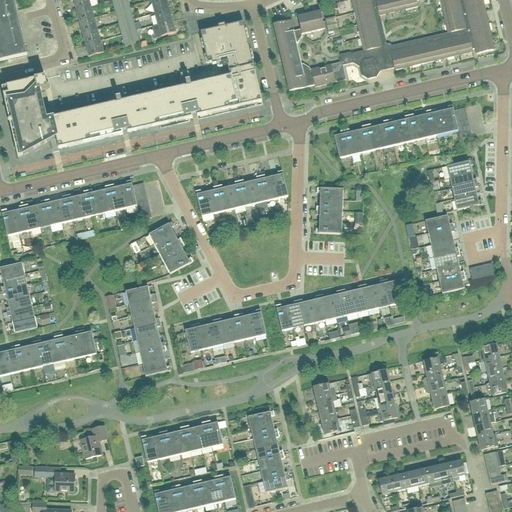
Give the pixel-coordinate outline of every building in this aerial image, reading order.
[(0,0),(0,57),(1,62),(25,57),(11,0),(0,0)] [(88,0),(72,0),(76,11),(91,7),(88,0)] [(117,0),(115,0),(112,1),(114,10),(120,8),(117,0)] [(126,0),(121,2),(124,10),(130,8),(127,0),(126,0)] [(160,0),(151,3),(154,14),(169,10),(166,0),(160,0)] [(301,66),(296,44),(298,44),(302,37),(301,35),(324,30),(320,13),(297,18),(300,31),(293,32),(291,21),(273,25),(289,92),(315,86),(315,88),(346,81),(343,67),(353,64),(359,69),(361,78),(366,81),(376,78),(380,73),(379,71),(386,70),(386,72),(394,70),(394,72),(472,53),(472,51),(475,50),(476,56),(494,51),(482,0),(354,0),(351,1),(363,52),(350,55),(350,54),(339,56),(341,64),(309,71),(309,69),(303,65),(301,66)] [(76,11),(79,23),(94,19),(91,7),(76,11)] [(154,14),(158,25),(172,21),(169,10),(154,14)] [(121,11),(115,13),(117,21),(123,20),(121,11)] [(124,13),(127,22),(133,20),(131,11),(124,13)] [(79,23),(82,34),(97,30),(94,19),(79,23)] [(158,25),(161,38),(176,34),(172,21),(158,25)] [(124,22),(118,24),(120,33),(126,31),(124,22)] [(127,25),(130,33),(136,31),(134,23),(127,25)] [(208,47),(204,48),(206,56),(210,55),(212,65),(216,64),(217,69),(227,67),(230,78),(191,87),(188,76),(182,78),(184,89),(121,103),(120,98),(116,99),(117,104),(50,120),(48,109),(41,110),(37,92),(46,90),(43,79),(1,88),(18,159),(55,139),(58,150),(123,136),(122,133),(127,132),(128,135),(159,127),(160,130),(190,123),(189,120),(192,119),(192,116),(196,115),(198,121),(262,106),(243,24),(200,34),(202,40),(206,39),(208,47)] [(82,34),(85,46),(100,42),(97,30),(82,34)] [(130,43),(127,34),(121,36),(123,44),(130,43)] [(131,37),(133,45),(140,44),(137,35),(131,37)] [(85,46),(89,58),(104,54),(100,42),(85,46)] [(448,111),(441,112),(447,135),(458,132),(457,129),(456,123),(455,118),(453,112),(452,107),(447,108),(448,111)] [(465,109),(453,112),(455,118),(466,115),(465,109)] [(435,111),(430,112),(436,137),(447,135),(441,112),(435,114),(435,111)] [(427,116),(420,117),(425,140),(436,137),(430,112),(426,113),(427,116)] [(413,115),(409,116),(415,142),(425,140),(420,117),(413,119),(413,115)] [(468,121),(466,115),(455,118),(456,123),(468,121)] [(405,121),(399,122),(404,145),(415,142),(409,116),(404,117),(405,121)] [(392,120),(387,121),(393,147),(404,145),(399,122),(392,124),(392,120)] [(384,126),(377,127),(383,150),(393,147),(387,121),(383,122),(384,126)] [(469,126),(468,121),(456,123),(457,129),(469,126)] [(370,125),(366,126),(372,152),(383,150),(377,127),(371,129),(370,125)] [(362,131),(356,132),(361,155),(372,152),(366,126),(361,127),(362,131)] [(457,129),(458,132),(458,134),(470,131),(469,126),(457,129)] [(349,130),(345,131),(351,157),(361,155),(356,132),(349,134),(349,130)] [(351,157),(345,131),(340,132),(341,136),(334,138),(339,160),(351,157)] [(470,131),(458,134),(460,140),(472,137),(470,131)] [(447,168),(449,179),(471,174),(470,167),(473,167),(472,162),(447,168)] [(278,177),(272,178),(277,200),(288,197),(282,172),(278,173),(278,177)] [(449,179),(451,190),(477,184),(476,180),(473,180),(471,174),(449,179)] [(265,176),(260,177),(266,203),(277,200),(272,178),(265,180),(265,176)] [(257,182),(250,183),(256,205),(266,203),(260,177),(256,178),(257,182)] [(243,181),(239,182),(245,208),(256,205),(250,183),(244,185),(243,181)] [(127,187),(121,188),(126,210),(137,207),(136,204),(135,198),(134,193),(132,187),(131,182),(126,183),(127,187)] [(236,187),(229,188),(234,210),(245,208),(239,182),(235,183),(236,187)] [(143,185),(132,187),(134,193),(145,190),(144,184),(143,185)] [(451,190),(454,200),(476,195),(475,189),(478,188),(477,184),(451,190)] [(113,186),(109,187),(115,212),(126,210),(121,188),(114,190),(113,186)] [(106,191),(99,193),(104,215),(115,212),(109,187),(105,188),(106,191)] [(222,187),(217,188),(223,213),(234,210),(229,188),(223,190),(222,187)] [(215,192),(207,194),(212,215),(223,213),(217,188),(214,189),(215,192)] [(317,194),(317,201),(342,202),(343,191),(314,189),(314,194),(317,194)] [(147,196),(145,190),(134,193),(135,198),(147,196)] [(92,191),(88,192),(94,217),(104,215),(99,193),(93,194),(92,191)] [(212,215),(207,194),(201,195),(201,191),(195,193),(201,218),(212,215)] [(84,196),(78,198),(83,220),(94,217),(88,192),(83,193),(84,196)] [(476,195),(454,200),(456,211),(482,206),(481,201),(478,202),(476,195)] [(70,196),(66,197),(72,222),(83,220),(78,198),(71,199),(70,196)] [(148,201),(147,196),(135,198),(136,204),(148,201)] [(63,201),(56,202),(61,225),(72,222),(66,197),(62,198),(63,201)] [(49,201),(44,202),(50,228),(61,225),(56,202),(50,204),(49,201)] [(136,204),(137,207),(138,210),(149,207),(148,201),(136,204)] [(313,207),(313,212),(342,213),(342,202),(317,201),(316,208),(313,207)] [(41,206),(34,208),(40,230),(50,228),(44,202),(41,203),(41,206)] [(28,206),(23,207),(29,233),(40,230),(34,208),(28,209),(28,206)] [(20,211),(13,213),(18,235),(29,233),(23,207),(19,208),(20,211)] [(149,207),(138,210),(139,215),(151,213),(149,207)] [(1,212),(7,238),(18,235),(13,213),(7,214),(6,211),(1,212)] [(316,216),(316,223),(341,224),(342,213),(313,212),(313,216),(316,216)] [(151,213),(139,215),(140,221),(152,218),(151,213)] [(425,222),(428,235),(453,229),(452,224),(449,225),(447,217),(437,219),(425,222)] [(149,236),(154,245),(174,235),(171,229),(174,228),(172,223),(149,236)] [(341,224),(316,223),(315,229),(312,229),(312,234),(341,236),(341,224)] [(428,235),(431,247),(453,241),(451,234),(454,233),(453,229),(428,235)] [(154,245),(159,255),(182,243),(180,240),(177,241),(174,235),(154,245)] [(431,247),(433,259),(459,252),(458,248),(454,249),(453,241),(431,247)] [(159,255),(164,265),(185,255),(181,249),(184,247),(182,243),(159,255)] [(433,259),(436,270),(458,265),(457,258),(460,257),(459,252),(433,259)] [(185,255),(164,265),(170,275),(193,263),(190,259),(188,260),(185,255)] [(0,273),(1,273),(2,280),(24,275),(22,264),(0,268),(0,273)] [(492,264),(486,265),(489,277),(494,275),(492,264)] [(436,270),(439,282),(464,276),(463,272),(460,273),(458,265),(436,270)] [(486,265),(480,267),(483,278),(489,277),(486,265)] [(480,267),(475,268),(477,279),(483,278),(480,267)] [(475,268),(469,269),(472,281),(477,279),(475,268)] [(1,287),(1,291),(27,286),(24,275),(2,280),(4,286),(1,287)] [(464,276),(439,282),(442,295),(464,290),(462,282),(465,281),(464,276)] [(388,281),(383,282),(389,307),(400,305),(395,282),(388,284),(388,281)] [(380,286),(373,287),(378,310),(389,307),(383,282),(379,283),(380,286)] [(6,295),(7,301),(29,296),(27,286),(1,291),(2,296),(6,295)] [(366,286),(362,287),(368,312),(378,310),(373,287),(367,289),(366,286)] [(126,292),(129,305),(154,299),(153,295),(150,295),(148,287),(126,292)] [(358,291),(352,292),(357,315),(368,312),(362,287),(358,288),(358,291)] [(345,291),(340,292),(346,317),(357,315),(352,292),(345,294),(345,291)] [(337,296),(330,297),(336,320),(346,317),(340,292),(336,293),(337,296)] [(5,309),(6,313),(32,307),(29,296),(7,301),(9,308),(5,309)] [(323,296),(319,297),(325,322),(336,320),(330,297),(324,299),(323,296)] [(315,301),(309,302),(314,325),(325,322),(319,297),(315,298),(315,301)] [(129,305),(131,317),(154,312),(152,304),(155,304),(154,299),(129,305)] [(302,301),(297,302),(303,327),(314,325),(309,302),(302,304),(302,301)] [(294,306),(287,307),(293,330),(303,327),(297,302),(293,303),(294,306)] [(293,330),(287,307),(281,309),(280,306),(276,307),(281,332),(293,330)] [(11,316),(12,323),(34,318),(32,307),(6,313),(7,317),(11,316)] [(256,315),(250,316),(255,338),(266,336),(260,310),(255,312),(256,315)] [(131,317),(134,329),(160,323),(159,319),(155,320),(154,312),(131,317)] [(242,315),(238,316),(244,341),(255,338),(250,316),(243,318),(242,315)] [(54,325),(53,316),(37,318),(38,327),(54,325)] [(235,320),(228,321),(233,343),(244,341),(238,316),(234,317),(235,320)] [(14,330),(11,331),(12,335),(37,329),(35,318),(12,324),(14,330)] [(221,320),(217,321),(223,346),(233,343),(228,321),(222,323),(221,320)] [(213,325),(207,326),(212,349),(223,346),(217,321),(213,322),(213,325)] [(134,329),(137,341),(159,336),(157,328),(161,328),(160,323),(134,329)] [(200,325),(195,326),(201,351),(212,349),(207,326),(200,328),(200,325)] [(201,351),(195,326),(191,327),(192,330),(185,332),(190,354),(201,351)] [(84,331),(80,332),(85,358),(97,355),(91,333),(85,334),(84,331)] [(76,336),(70,338),(75,360),(85,358),(80,332),(75,333),(76,336)] [(62,336),(58,337),(64,363),(75,360),(70,338),(63,339),(62,336)] [(159,336),(137,341),(139,353),(165,347),(164,343),(161,344),(159,336)] [(55,341),(48,343),(53,365),(64,363),(58,337),(54,338),(55,341)] [(41,341),(37,342),(43,368),(53,365),(48,343),(42,344),(41,341)] [(33,346),(27,348),(32,370),(43,368),(37,342),(33,343),(33,346)] [(20,346),(15,347),(21,373),(32,370),(27,348),(20,349),(20,346)] [(484,361),(499,358),(496,346),(478,350),(481,362),(484,361)] [(12,351),(5,353),(10,375),(21,373),(15,347),(11,348),(12,351)] [(139,353),(142,365),(165,360),(163,352),(166,352),(165,347),(139,353)] [(0,377),(10,375),(5,353),(0,354),(0,377)] [(455,361),(456,368),(461,367),(458,355),(452,356),(453,361),(455,361)] [(484,361),(487,373),(502,369),(499,358),(484,361)] [(423,363),(426,375),(441,371),(444,370),(443,365),(440,365),(438,359),(423,363)] [(165,360),(142,365),(145,378),(169,372),(171,372),(169,367),(166,368),(165,360)] [(487,373),(489,384),(504,381),(502,369),(487,373)] [(367,376),(370,387),(390,383),(387,371),(367,376)] [(422,381),(424,387),(444,383),(441,371),(426,375),(427,379),(424,379),(422,381)] [(504,381),(489,384),(492,396),(507,393),(504,381)] [(377,398),(392,395),(390,383),(370,387),(371,393),(376,392),(377,398)] [(430,394),(431,398),(447,394),(444,383),(424,387),(425,394),(428,395),(430,394)] [(313,389),(316,400),(335,396),(334,390),(330,391),(328,385),(313,389)] [(447,394),(431,398),(434,410),(449,406),(447,394)] [(377,398),(380,410),(395,406),(392,395),(377,398)] [(316,400),(319,412),(334,409),(332,403),(337,402),(335,396),(316,400)] [(470,404),(472,416),(488,412),(485,400),(470,404)] [(395,406),(380,410),(377,411),(378,416),(381,415),(383,422),(398,418),(395,406)] [(319,412),(321,424),(337,420),(334,409),(319,412)] [(247,418),(250,429),(272,424),(270,417),(273,417),(272,412),(247,418)] [(472,416),(475,428),(491,424),(493,423),(491,417),(490,412),(488,412),(472,416)] [(366,414),(360,416),(362,427),(368,425),(366,414)] [(351,418),(353,429),(359,428),(357,416),(351,418)] [(337,420),(321,424),(324,436),(340,432),(337,420)] [(210,422),(206,423),(211,448),(223,446),(218,424),(211,425),(210,422)] [(202,427),(196,429),(201,451),(211,448),(206,423),(201,424),(202,427)] [(250,429),(252,440),(277,434),(276,430),(273,430),(272,424),(250,429)] [(475,428),(478,439),(493,436),(491,424),(475,428)] [(80,441),(85,460),(102,456),(99,442),(108,440),(105,427),(91,430),(93,438),(80,441)] [(188,427),(184,428),(190,453),(201,451),(196,429),(189,430),(188,427)] [(181,432),(174,434),(180,456),(190,453),(184,428),(180,429),(181,432)] [(167,432),(163,433),(169,458),(180,456),(174,434),(168,435),(167,432)] [(159,437),(153,439),(158,461),(169,458),(163,433),(158,434),(159,437)] [(252,440),(255,450),(277,445),(276,439),(278,438),(277,434),(252,440)] [(493,436),(478,439),(481,451),(498,447),(495,435),(493,436)] [(158,461),(153,439),(146,440),(146,437),(141,438),(147,463),(158,461)] [(255,450),(258,461),(283,455),(282,451),(279,452),(277,445),(255,450)] [(484,456),(485,462),(496,459),(495,453),(484,456)] [(258,461),(260,472),(282,467),(281,460),(284,459),(283,455),(258,461)] [(135,459),(137,467),(144,466),(142,457),(135,459)] [(485,462),(486,467),(498,465),(496,459),(485,462)] [(462,461),(450,464),(453,479),(452,479),(453,482),(454,482),(459,481),(458,478),(465,477),(462,461)] [(450,464),(438,466),(442,486),(454,483),(454,482),(453,482),(452,479),(453,479),(450,464)] [(486,467),(488,473),(499,471),(498,465),(486,467)] [(438,466),(426,469),(430,485),(429,485),(430,488),(442,486),(438,466)] [(260,472),(263,483),(288,476),(287,472),(284,473),(282,467),(260,472)] [(35,468),(34,478),(48,479),(48,485),(55,485),(55,493),(74,493),(75,476),(48,475),(48,469),(35,468)] [(426,469),(414,472),(418,487),(429,485),(430,485),(426,469)] [(488,473),(489,479),(500,476),(499,471),(488,473)] [(414,472),(402,474),(406,490),(418,487),(414,472)] [(402,474),(391,477),(394,493),(406,490),(402,474)] [(500,476),(489,479),(490,485),(502,483),(508,482),(506,475),(500,476)] [(222,476),(218,477),(224,502),(235,500),(230,477),(223,479),(222,476)] [(288,476),(263,483),(265,494),(287,489),(286,482),(289,481),(288,476)] [(215,481),(208,482),(213,505),(224,502),(218,477),(214,478),(215,481)] [(394,493),(391,477),(379,480),(383,499),(395,496),(394,493)] [(201,481),(197,482),(203,507),(213,505),(208,482),(202,484),(201,481)] [(193,486),(187,487),(192,510),(203,507),(197,482),(192,483),(193,486)] [(180,486),(175,487),(181,511),(182,511),(192,510),(187,487),(180,489),(180,486)] [(172,491),(166,493),(170,511),(181,511),(175,487),(171,488),(172,491)] [(170,511),(166,493),(159,494),(158,491),(154,492),(158,511),(170,511)] [(485,495),(487,500),(498,497),(497,492),(485,495)] [(487,500),(488,506),(500,504),(498,497),(487,500)] [(452,502),(454,508),(465,506),(464,499),(452,502)]
